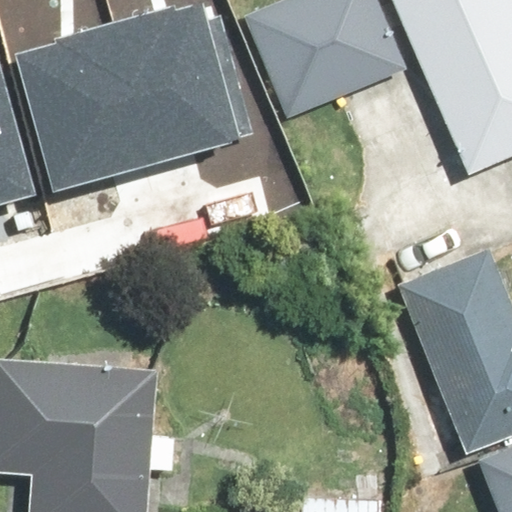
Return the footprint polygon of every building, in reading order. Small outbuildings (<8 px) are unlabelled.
[(381,0),(265,0),(250,6),(292,107),(406,59),(381,0)] [(511,0),(403,0),(474,160),(511,142),(511,0)] [(16,56),(52,193),(253,139),(216,2),(16,56)] [(0,205),(33,197),(0,73),(0,205)] [(511,288),(494,241),(409,273),(469,431),(511,414),(511,288)] [(143,511),(148,373),(0,368),(0,482),(14,483),(13,511),(143,511)] [(511,511),(511,438),(487,448),(511,511)] [(302,495),(301,511),(386,511),(387,499),(302,495)]
